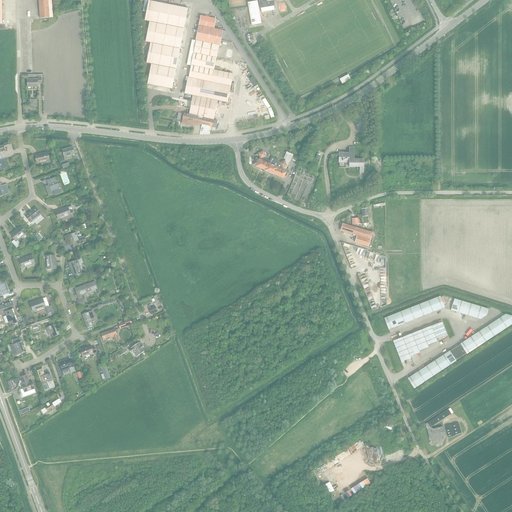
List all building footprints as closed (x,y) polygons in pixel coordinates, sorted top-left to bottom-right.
[(53,17),(51,0),(38,0),(40,18),(53,17)] [(145,0),(142,11),(146,12),(146,11),(159,14),(161,3),(148,1),(145,0)] [(274,6),(273,0),(258,0),(260,8),(274,6)] [(261,24),(257,1),(247,3),(251,25),(261,24)] [(168,15),(164,14),(159,14),(146,11),(146,12),(144,21),(149,22),(184,29),(186,19),(181,18),(177,17),(172,16),(168,15)] [(200,16),(198,26),(212,29),(214,29),(216,19),(200,16)] [(184,29),(149,22),(145,42),(150,43),(180,49),(184,29)] [(197,33),(211,36),(212,29),(198,26),(197,33)] [(212,29),(211,36),(209,43),(219,45),(220,46),(223,31),(214,29),(212,29)] [(195,41),(196,41),(209,43),(211,36),(197,33),(195,41)] [(219,45),(209,43),(196,41),(194,53),(216,58),(219,45)] [(180,49),(150,43),(148,53),(178,59),(180,49)] [(146,64),(151,65),(176,69),(178,59),(148,53),(146,64)] [(214,70),(216,58),(194,53),(191,65),(214,70)] [(149,74),(161,77),(174,79),(176,69),(151,65),(149,74)] [(193,96),(196,79),(211,82),(214,70),(191,65),(188,78),(187,78),(184,94),(193,96)] [(214,70),(211,82),(231,86),(233,74),(214,70)] [(161,77),(149,74),(147,84),(159,87),(161,77)] [(38,83),(42,83),(42,76),(38,76),(38,79),(27,79),(28,87),(38,87),(38,83)] [(159,87),(172,89),(174,79),(161,77),(159,87)] [(217,120),(213,120),(217,101),(227,103),(231,86),(211,82),(196,79),(193,96),(205,98),(201,117),(203,118),(201,125),(215,127),(217,120)] [(201,117),(205,98),(193,96),(189,115),(201,117)] [(203,118),(201,117),(189,115),(184,113),(182,123),(192,126),(193,123),(201,125),(203,118)] [(70,156),(74,154),(73,148),(69,149),(68,148),(62,150),(65,160),(71,158),(70,156)] [(37,163),(49,160),(47,152),(35,155),(37,163)] [(256,158),(253,165),(256,166),(265,170),(265,171),(274,175),(274,174),(283,178),(286,179),(289,173),(286,171),(285,171),(289,161),(290,162),(293,155),(286,152),(283,159),(285,159),(284,161),(280,163),(279,160),(271,157),(270,161),(269,161),(268,160),(264,158),(263,157),(265,156),(263,152),(258,154),(260,158),(260,159),(259,159),(256,158)] [(363,172),(363,167),(363,160),(353,160),(353,153),(339,153),(339,162),(349,162),(349,167),(359,167),(359,172),(363,172)] [(48,195),(54,193),(55,195),(61,193),(55,177),(46,180),(48,185),(45,186),(48,195)] [(0,196),(10,193),(7,184),(1,186),(0,183),(0,182),(0,196)] [(60,219),(71,215),(70,213),(73,212),(72,209),(71,206),(68,208),(67,207),(55,211),(57,218),(52,220),(55,229),(63,226),(60,219)] [(30,223),(41,214),(35,207),(25,216),(30,223)] [(361,209),(362,215),(357,215),(358,218),(352,219),(352,225),(368,223),(367,208),(361,209)] [(340,231),(346,232),(357,236),(354,242),(368,246),(372,232),(343,223),(340,231)] [(21,226),(13,232),(10,235),(15,240),(11,242),(16,248),(21,245),(17,240),(26,233),(21,226)] [(84,236),(81,237),(78,238),(76,232),(64,237),(68,245),(73,244),(74,247),(86,242),(84,236)] [(47,269),(56,269),(54,255),(46,256),(47,269)] [(22,268),(35,264),(32,256),(19,260),(22,268)] [(73,276),(81,273),(77,260),(69,263),(73,276)] [(0,294),(1,296),(8,294),(4,282),(1,282),(0,278),(0,294)] [(94,282),(92,283),(75,289),(79,300),(77,300),(78,304),(84,301),(82,298),(83,298),(81,294),(97,289),(94,282)] [(431,300),(436,311),(445,307),(441,296),(431,300)] [(33,312),(45,307),(42,299),(30,303),(33,312)] [(461,313),(464,302),(455,299),(451,310),(461,313)] [(431,300),(422,304),(426,315),(436,311),(431,300)] [(10,302),(0,305),(0,309),(5,308),(6,311),(4,312),(6,316),(3,317),(6,323),(8,323),(11,322),(12,325),(17,323),(18,323),(17,320),(15,316),(14,312),(13,309),(9,311),(8,308),(12,306),(10,302)] [(474,305),(464,302),(461,313),(470,316),(474,305)] [(96,304),(97,306),(91,308),(93,311),(98,309),(98,308),(102,306),(101,303),(96,304)] [(422,304),(413,307),(417,318),(426,315),(422,304)] [(488,309),(474,305),(470,316),(480,319),(487,315),(488,309)] [(149,308),(151,314),(157,312),(155,306),(149,308)] [(417,318),(413,307),(403,311),(408,322),(417,318)] [(90,320),(91,319),(94,318),(92,313),(92,311),(82,314),(87,328),(92,327),(90,320)] [(403,311),(394,315),(398,326),(408,322),(403,311)] [(511,316),(506,314),(494,322),(501,332),(511,324),(511,316)] [(398,326),(394,315),(384,318),(389,329),(398,326)] [(125,323),(118,325),(120,329),(126,326),(132,324),(130,319),(124,321),(125,323)] [(442,322),(431,326),(436,339),(447,334),(442,322)] [(486,327),(492,337),(501,332),(494,322),(486,327)] [(53,337),(57,336),(56,332),(57,332),(56,328),(54,328),(53,325),(46,328),(49,335),(51,334),(53,337)] [(422,330),(428,345),(437,341),(436,339),(431,326),(422,330)] [(486,327),(477,333),(484,343),(492,337),(486,327)] [(116,339),(118,339),(115,329),(101,334),(103,339),(109,337),(110,339),(115,337),(116,339)] [(412,334),(419,350),(429,347),(428,345),(422,330),(412,334)] [(469,338),(476,348),(484,343),(477,333),(469,338)] [(419,350),(412,334),(403,337),(410,356),(420,352),(419,350)] [(14,356),(24,352),(23,349),(24,348),(23,345),(22,345),(21,342),(22,341),(20,337),(15,339),(16,343),(10,345),(14,356)] [(393,341),(401,362),(411,358),(410,356),(403,337),(393,341)] [(461,344),(467,354),(476,348),(469,338),(461,344)] [(136,356),(144,351),(143,348),(144,347),(142,344),(141,345),(139,343),(131,348),(129,350),(131,353),(133,352),(136,356)] [(467,354),(461,344),(460,344),(461,344),(455,348),(461,357),(467,354)] [(93,354),(96,353),(94,347),(91,348),(90,345),(80,349),(83,357),(93,353),(93,354)] [(450,351),(456,361),(457,361),(456,360),(461,357),(455,348),(450,351)] [(450,351),(441,356),(448,367),(456,361),(450,351)] [(448,367),(441,356),(433,362),(440,372),(448,367)] [(60,366),(57,368),(60,376),(71,373),(69,368),(72,367),(75,366),(73,360),(70,361),(69,359),(59,363),(60,366)] [(425,367),(431,378),(440,372),(433,362),(425,367)] [(106,365),(100,366),(105,380),(110,378),(106,365)] [(416,373),(423,383),(431,378),(425,367),(416,373)] [(49,389),(55,387),(50,374),(44,375),(42,369),(37,371),(42,385),(44,391),(48,389),(46,383),(47,383),(49,389)] [(416,373),(408,379),(414,389),(423,383),(416,373)] [(24,393),(35,389),(32,381),(29,383),(26,375),(20,377),(23,385),(22,385),(24,393)] [(54,407),(61,402),(59,399),(52,403),(51,402),(49,403),(48,403),(46,404),(46,405),(44,406),(45,408),(41,410),(43,414),(47,411),(48,413),(55,409),(54,407)] [(442,444),(445,436),(443,428),(443,427),(442,427),(441,427),(433,429),(431,428),(451,414),(448,409),(426,424),(430,440),(436,446),(442,444)] [(453,425),(455,435),(462,433),(459,423),(453,425)] [(455,436),(452,425),(446,427),(449,438),(455,436)] [(381,464),(384,456),(382,448),(382,447),(381,447),(380,447),(372,448),(369,447),(366,443),(364,444),(368,459),(375,465),(381,464)]
